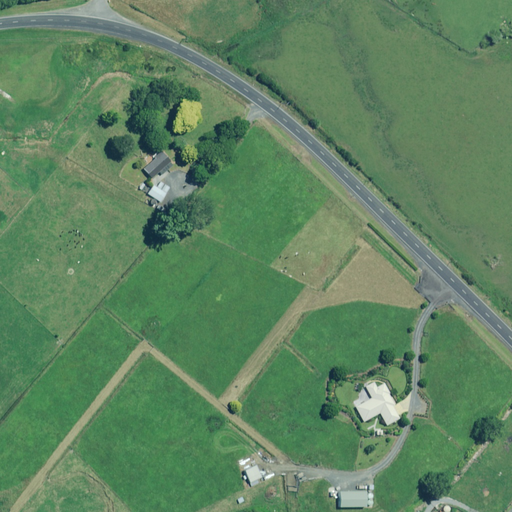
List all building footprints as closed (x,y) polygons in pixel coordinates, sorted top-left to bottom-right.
[(173,164),(162,151),(142,169),(151,179),(159,172),(161,175),(173,164)] [(171,189),(160,182),(156,188),(152,185),(147,194),(161,202),(166,194),(167,195),(171,189)] [(376,388),(373,383),(365,387),(371,399),(355,407),(363,422),(379,413),(386,425),(399,418),(392,406),(394,404),(383,384),(376,388)] [(426,402),(421,402),(420,409),(414,408),(413,412),(424,413),(426,402)] [(261,477),(255,466),(244,471),(249,483),(261,477)] [(366,507),(365,492),(338,492),(338,507),(366,507)]
